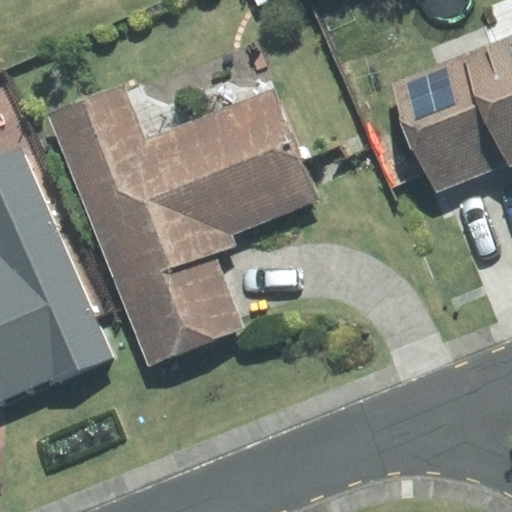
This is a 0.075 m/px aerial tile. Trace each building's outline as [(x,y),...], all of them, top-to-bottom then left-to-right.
[(460,54),(504,166),(511,162),(511,0),(503,0),(484,8),(497,39),(460,54)] [(435,193),(504,166),(460,54),(391,81),(435,193)] [(122,89),(50,118),(119,292),(215,253),(235,246),(231,236),(320,201),(276,90),(144,143),(122,89)] [(0,400),(108,354),(20,150),(0,158),(0,400)] [(245,328),(215,253),(119,292),(149,366),(245,328)]
